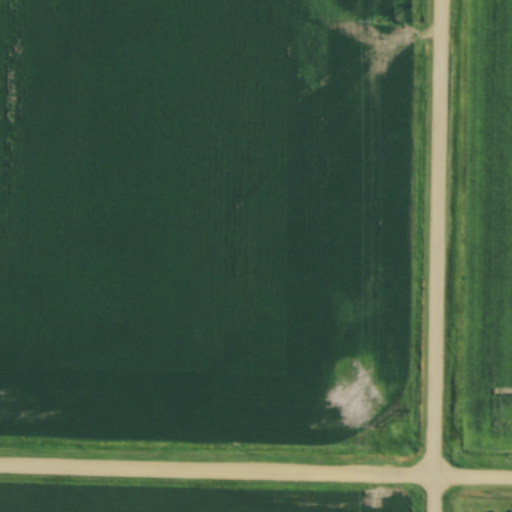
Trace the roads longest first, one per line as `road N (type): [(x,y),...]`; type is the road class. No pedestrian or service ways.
road 1 (residential): [(511,477),(0,466)]
road 2 (residential): [(428,511),(438,0)]
